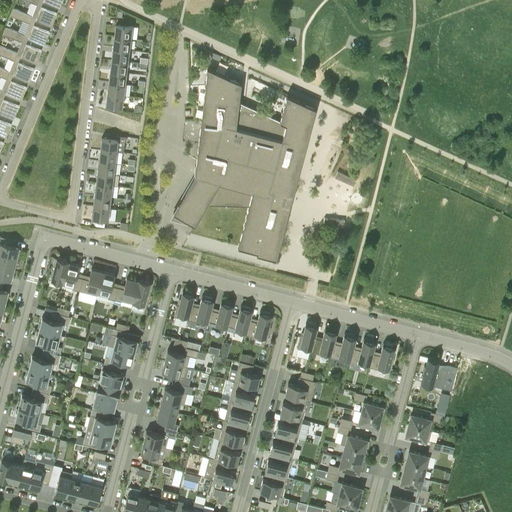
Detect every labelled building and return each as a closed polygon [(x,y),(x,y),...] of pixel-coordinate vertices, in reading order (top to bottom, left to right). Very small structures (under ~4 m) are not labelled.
[(27,0),(37,4),(32,15),(32,16),(47,22),(51,24),(57,11),(52,9),(54,3),(45,0),(27,0)] [(29,22),(24,34),(39,40),(44,43),(49,30),(44,28),(47,22),(32,16),(32,15),(13,7),(10,15),(29,22)] [(116,24),(114,35),(131,37),(132,26),(116,24)] [(24,34),(5,26),(2,33),(21,41),(17,52),(16,53),(31,59),(36,61),(41,48),(36,46),(39,40),(24,34)] [(114,35),(113,47),(129,49),(131,37),(114,35)] [(0,53),(14,59),(9,71),(24,77),(29,79),(34,67),(29,65),(31,59),(16,53),(17,52),(0,45),(0,53)] [(129,49),(113,47),(111,58),(128,60),(129,49)] [(111,58),(110,70),(126,72),(128,60),(111,58)] [(21,83),(24,77),(9,71),(0,66),(0,75),(6,78),(2,89),(1,90),(16,96),(21,98),(26,85),(21,83)] [(239,101),(241,82),(207,67),(195,175),(173,212),(195,225),(207,204),(249,205),(238,246),(257,251),(256,253),(276,258),(316,107),(287,94),(280,120),(239,101)] [(126,72),(110,70),(109,82),(125,83),(126,72)] [(109,82),(107,93),(123,95),(125,83),(109,82)] [(0,111),(8,114),(13,116),(19,104),(14,102),(16,96),(1,90),(2,89),(0,88),(0,111)] [(106,105),(122,107),(123,95),(107,93),(106,105)] [(135,104),(134,112),(141,113),(142,105),(135,104)] [(6,120),(8,114),(0,111),(0,132),(1,133),(6,135),(11,122),(6,120)] [(100,148),(116,150),(118,139),(102,137),(100,148)] [(100,148),(99,160),(115,162),(116,150),(100,148)] [(99,160),(97,171),(114,173),(115,162),(99,160)] [(97,171),(96,183),(112,185),(114,173),(97,171)] [(356,179),(337,171),(335,177),(353,185),(356,179)] [(112,185),(96,183),(95,194),(111,196),(112,185)] [(95,194),(93,206),(109,208),(111,196),(95,194)] [(109,208),(93,206),(92,217),(108,219),(109,208)] [(323,224),(344,226),(345,219),(324,217),(323,224)] [(0,252),(17,257),(20,246),(13,245),(15,239),(1,236),(0,238),(0,252)] [(0,264),(14,268),(17,257),(0,252),(0,264)] [(63,282),(68,262),(69,261),(55,257),(52,269),(54,269),(51,279),(63,282)] [(68,262),(63,282),(74,285),(73,288),(79,290),(83,277),(77,276),(80,265),(68,262)] [(14,268),(0,264),(0,282),(3,283),(5,278),(11,279),(14,268)] [(97,295),(98,291),(103,271),(92,268),(89,279),(83,277),(79,290),(97,295)] [(103,271),(98,291),(109,294),(108,297),(114,299),(118,287),(112,285),(115,274),(103,271)] [(122,298),(132,300),(138,280),(127,277),(124,288),(118,287),(114,299),(121,301),(122,298)] [(138,279),(138,280),(132,300),(133,300),(132,304),(144,307),(147,294),(149,294),(152,282),(138,279)] [(0,299),(5,301),(8,290),(2,288),(3,283),(0,282),(0,299)] [(188,319),(191,304),(194,295),(192,294),(192,292),(183,290),(179,305),(177,304),(174,315),(188,319)] [(191,304),(188,319),(207,324),(211,309),(213,300),(211,299),(212,297),(202,295),(199,306),(195,305),(191,304)] [(226,329),(230,314),(233,305),(230,304),(231,302),(221,300),(218,311),(211,309),(207,324),(211,325),(226,329)] [(230,314),(226,329),(246,334),(249,319),(252,310),(250,309),(250,308),(241,305),(238,316),(230,314)] [(58,306),(56,313),(68,316),(70,309),(58,306)] [(249,319),(246,334),(267,340),(271,326),(269,326),(271,315),(269,315),(270,313),(260,310),(257,321),(249,319)] [(70,316),(68,316),(56,313),(52,312),(53,312),(51,319),(42,317),(40,326),(38,326),(38,327),(39,327),(39,329),(60,334),(63,323),(68,325),(70,317),(70,316)] [(129,325),(117,322),(116,328),(128,331),(129,325)] [(297,347),(311,351),(314,338),(317,327),(315,327),(315,325),(306,322),(303,334),(300,334),(297,347)] [(108,345),(114,346),(134,352),(135,350),(136,350),(137,350),(135,349),(137,340),(129,338),(130,332),(130,333),(130,332),(128,331),(116,328),(113,327),(113,328),(108,345)] [(314,338),(311,351),(330,356),(334,343),(336,332),(334,332),(335,330),(325,327),(322,340),(314,338)] [(42,350),(60,355),(62,346),(57,345),(60,334),(39,329),(39,330),(37,330),(37,331),(38,331),(36,340),(45,343),(43,350),(42,350)] [(334,357),(349,361),(353,348),(356,337),(354,337),(354,335),(344,332),(341,345),(334,343),(330,356),(334,357)] [(186,347),(187,340),(175,337),(174,343),(186,346),(186,347)] [(357,349),(353,348),(349,361),(369,366),(372,353),(375,342),(373,342),(373,340),(364,337),(361,350),(357,349)] [(388,371),(389,368),(391,368),(394,358),(392,358),(394,347),(392,347),(393,345),(383,342),(380,355),(372,353),(369,366),(388,371)] [(134,352),(114,346),(111,357),(106,356),(104,362),(121,367),(122,361),(131,363),(134,354),(135,354),(134,353),(134,352)] [(165,360),(187,366),(190,355),(196,357),(198,350),(186,347),(186,346),(184,353),(168,349),(165,360)] [(60,355),(42,350),(42,351),(40,358),(32,356),(29,365),(28,365),(29,366),(29,367),(49,373),(52,362),(57,363),(60,355)] [(433,385),(443,387),(448,368),(438,366),(439,359),(428,356),(425,365),(424,365),(422,373),(423,373),(421,382),(433,385)] [(187,366),(165,360),(162,371),(184,377),(187,366)] [(234,381),(247,384),(257,386),(260,375),(250,372),(252,364),(239,361),(234,381)] [(104,363),(100,378),(122,384),(122,383),(121,383),(123,374),(119,372),(121,367),(104,362),(104,363)] [(47,384),(49,373),(29,367),(28,369),(27,369),(26,369),(28,370),(26,379),(34,381),(32,389),(49,394),(52,385),(47,384)] [(300,377),(312,380),(314,374),(301,370),(300,377)] [(285,394),(295,397),(307,400),(310,401),(316,381),(312,380),(300,377),(298,385),(288,382),(285,394)] [(100,378),(96,393),(118,399),(117,398),(119,387),(121,388),(121,387),(120,387),(120,384),(122,384),(100,378)] [(229,400),(242,403),(252,406),(255,394),(245,392),(247,384),(234,381),(229,400)] [(180,401),(179,402),(184,403),(187,392),(165,386),(162,397),(180,401)] [(47,402),(49,394),(32,389),(30,397),(22,394),(19,404),(18,403),(17,404),(19,404),(19,406),(39,412),(42,401),(47,402)] [(354,398),(364,401),(365,401),(367,394),(356,391),(354,398)] [(118,399),(96,393),(92,409),(91,409),(109,413),(110,407),(114,408),(116,399),(118,400),(118,399)] [(159,407),(177,412),(179,402),(180,401),(162,397),(159,407)] [(302,419),(307,400),(295,397),(293,404),(283,402),(280,413),(290,416),(302,419)] [(242,403),(229,400),(224,419),(237,422),(246,425),(250,413),(240,411),(242,403)] [(383,406),(365,401),(364,401),(361,411),(380,416),(383,406)] [(39,412),(19,406),(18,408),(16,407),(16,408),(18,408),(15,418),(24,420),(23,425),(22,425),(22,426),(40,430),(41,424),(36,422),(39,412)] [(174,422),(177,412),(159,407),(157,418),(166,421),(165,427),(177,431),(179,424),(174,422)] [(92,409),(87,426),(113,433),(113,431),(115,432),(115,431),(113,431),(116,421),(107,419),(109,413),(109,414),(109,413),(91,409),(92,409)] [(377,427),(380,416),(361,411),(358,422),(377,427)] [(440,421),(442,414),(431,411),(429,418),(430,418),(440,421)] [(427,429),(430,418),(429,418),(411,413),(409,424),(427,429)] [(302,419),(290,416),(287,423),(278,421),(275,432),(284,435),(297,438),(302,419)] [(342,417),(340,424),(351,427),(353,420),(342,417)] [(237,422),(224,419),(219,438),(232,442),(241,444),(244,433),(235,430),(237,422)] [(306,438),(310,423),(303,421),(299,436),(306,438)] [(340,444),(345,445),(364,450),(367,439),(349,434),(351,427),(340,424),(338,431),(343,433),(340,444)] [(431,430),(427,429),(409,424),(406,434),(429,440),(431,430)] [(112,435),(113,433),(87,426),(83,443),(82,443),(82,444),(100,448),(101,442),(110,445),(112,435),(114,436),(114,435),(112,435)] [(175,438),(177,431),(165,427),(163,434),(146,430),(143,441),(166,447),(168,436),(175,438)] [(12,434),(11,440),(22,443),(24,437),(12,434)] [(270,452),(279,454),(292,457),(297,438),(284,435),(282,443),(273,440),(270,452)] [(214,457),(227,461),(236,463),(239,452),(230,449),(232,442),(219,438),(214,457)] [(161,464),(166,447),(143,441),(141,451),(150,454),(149,461),(161,464)] [(431,441),(429,448),(440,451),(442,443),(431,441)] [(345,445),(342,455),(361,460),(364,450),(345,445)] [(438,458),(440,451),(429,448),(427,455),(428,455),(438,458)] [(93,456),(105,459),(106,453),(95,450),(93,456)] [(406,461),(425,466),(428,455),(427,455),(409,450),(406,461)] [(0,477),(8,480),(13,461),(14,457),(3,454),(0,463),(0,477)] [(265,471),(274,473),(287,477),(292,457),(279,454),(277,462),(268,459),(265,471)] [(342,455),(339,466),(340,467),(341,467),(358,471),(361,460),(342,455)] [(109,460),(105,459),(93,456),(91,462),(96,464),(95,467),(106,469),(109,460)] [(225,469),(227,461),(214,457),(209,456),(204,475),(231,483),(234,471),(225,469)] [(17,482),(28,485),(35,461),(24,458),(22,464),(17,482)] [(35,459),(35,461),(28,485),(39,488),(41,482),(49,484),(54,464),(35,459)] [(17,482),(22,464),(13,461),(8,480),(17,482)] [(425,466),(406,461),(403,472),(422,477),(425,466)] [(329,464),(327,471),(339,474),(340,467),(339,466),(329,464)] [(137,473),(148,476),(150,471),(138,468),(137,473)] [(55,492),(66,495),(71,477),(72,472),(61,469),(55,492)] [(337,481),(339,474),(327,471),(326,478),(337,481)] [(400,482),(418,487),(419,487),(422,477),(403,472),(400,482)] [(282,496),(287,477),(274,473),(272,481),(263,479),(260,490),(282,496)] [(81,479),(71,477),(66,495),(76,498),(81,479)] [(76,498),(87,500),(92,482),(81,479),(76,498)] [(102,485),(92,482),(87,500),(97,503),(102,485)] [(342,482),(340,493),(359,497),(361,487),(342,482)] [(418,487),(416,494),(428,497),(429,490),(419,487),(418,487)] [(226,491),(219,489),(214,488),(213,493),(218,495),(216,500),(223,502),(226,491)] [(123,510),(130,511),(133,511),(138,494),(128,492),(123,510)] [(302,492),(299,501),(306,503),(308,494),(302,492)] [(197,493),(194,508),(211,511),(212,511),(214,506),(205,504),(207,496),(197,493)] [(356,508),(359,497),(340,493),(337,503),(327,500),(325,507),(330,509),(336,510),(338,503),(356,508)] [(144,511),(149,497),(138,494),(133,511),(144,511)] [(428,497),(416,494),(415,501),(426,504),(428,497)] [(160,495),(158,500),(155,511),(173,511),(177,500),(160,495)] [(387,505),(406,510),(409,500),(390,495),(387,505)] [(149,497),(144,511),(155,511),(158,500),(149,497)] [(259,499),(257,505),(269,508),(271,502),(259,499)] [(183,501),(177,500),(173,511),(191,511),(192,509),(181,506),(183,501)]
